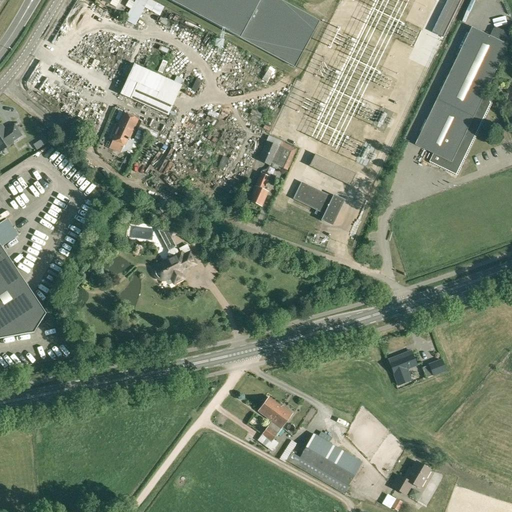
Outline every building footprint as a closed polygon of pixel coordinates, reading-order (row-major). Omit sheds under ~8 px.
[(128,21),(139,25),(147,7),(163,14),(168,5),(157,0),(129,0),(127,5),(134,8),(128,21)] [(168,0),(294,67),(319,21),(280,0),(168,0)] [(448,0),(432,32),(444,38),(461,0),(448,0)] [(490,36),(473,28),(438,99),(416,145),(434,154),(430,163),(457,176),(458,176),(475,140),(483,123),(492,104),(489,96),(486,95),(510,45),(509,45),(511,38),(511,35),(511,34),(507,32),(508,30),(504,29),(503,30),(497,27),(494,28),(490,36)] [(181,85),(165,78),(134,64),(120,95),(151,109),(168,116),(181,85)] [(269,67),(261,80),(266,83),(274,70),(269,67)] [(197,79),(191,90),(196,92),(201,81),(197,79)] [(130,138),(138,120),(123,113),(117,125),(119,125),(112,140),(125,146),(128,138),(130,138)] [(11,142),(21,135),(14,124),(8,128),(9,129),(4,132),(1,126),(0,126),(0,151),(12,144),(11,142)] [(137,130),(156,139),(159,133),(140,124),(137,130)] [(108,145),(112,137),(108,135),(104,142),(108,145)] [(271,163),(275,165),(287,170),(297,149),(281,142),(279,147),(279,146),(266,141),(258,161),(270,166),(271,163)] [(315,154),(309,166),(351,187),(356,175),(315,154)] [(263,190),(269,177),(261,174),(255,187),(249,201),(261,206),(267,192),(263,190)] [(314,214),(324,218),(322,221),(332,225),(344,201),(334,196),(333,198),(302,184),(294,199),(316,210),(314,214)] [(0,337),(28,333),(32,332),(45,313),(1,247),(18,236),(6,219),(0,222),(0,337)] [(168,230),(171,237),(177,233),(174,227),(168,230)] [(170,258),(158,264),(156,267),(154,270),(154,273),(155,276),(158,279),(161,280),(164,280),(167,284),(169,285),(173,283),(174,284),(183,279),(184,279),(184,278),(182,274),(180,273),(182,270),(183,271),(196,264),(189,252),(186,245),(179,249),(181,253),(179,254),(176,249),(174,248),(168,251),(167,254),(170,258)] [(394,374),(398,385),(408,382),(410,381),(406,369),(416,365),(411,351),(403,354),(389,360),(390,363),(394,374)] [(429,365),(433,376),(445,371),(441,360),(429,365)] [(269,419),(279,406),(268,398),(259,411),(269,419)] [(279,406),(269,419),(271,420),(270,422),(273,423),(271,425),(272,426),(270,429),(268,427),(262,435),(258,441),(272,451),(278,443),(273,440),(292,414),(284,408),(283,409),(279,406)] [(312,470),(313,468),(347,488),(362,463),(313,434),(298,460),(297,462),(288,456),(285,461),(310,475),(313,471),(312,470)] [(420,488),(430,470),(416,462),(409,474),(407,472),(404,479),(399,476),(392,488),(406,495),(412,484),(420,488)] [(397,511),(402,502),(395,499),(391,507),(397,511)]
